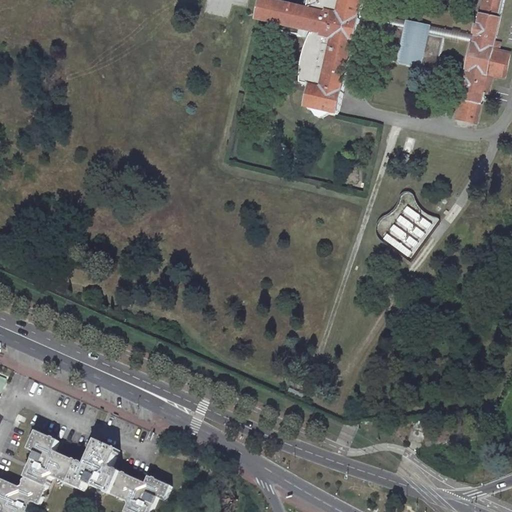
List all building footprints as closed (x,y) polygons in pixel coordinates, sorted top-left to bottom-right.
[(356,46),(362,20),(361,20),(363,12),(365,0),(319,0),(320,2),(312,0),(310,10),(263,0),(258,21),(282,27),(281,32),(303,37),(304,33),(313,35),(310,44),(307,53),(304,64),(303,75),(303,84),(312,86),(307,109),(339,117),(340,114),(344,93),(355,46),(356,46)] [(472,44),(456,121),(457,121),(478,126),(484,102),(486,92),(491,93),(494,78),(506,80),(511,53),(511,52),(501,50),(502,43),(497,42),(502,19),(499,18),(502,0),(482,0),(474,36),(472,44)] [(467,43),(472,44),(474,36),(469,35),(423,25),(416,24),(368,13),(363,12),(361,20),(362,20),(367,21),(390,26),(444,38),(467,43)] [(382,59),(437,71),(444,38),(390,26),(382,59)] [(404,154),(401,164),(408,166),(411,156),(404,154)] [(408,257),(436,222),(412,202),(384,237),(408,257)] [(303,394),(290,388),(286,396),(301,402),(305,394),(303,394)] [(27,511),(33,501),(39,503),(51,474),(83,488),(86,482),(129,499),(125,510),(130,511),(149,511),(157,494),(165,497),(170,483),(149,474),(147,479),(111,465),(118,447),(96,438),(86,463),(58,451),(54,449),(58,438),(37,429),(28,450),(35,453),(21,487),(0,478),(0,504),(3,506),(0,511),(27,511)]
